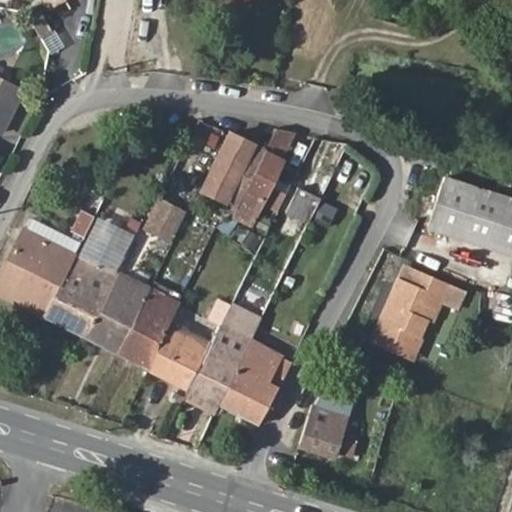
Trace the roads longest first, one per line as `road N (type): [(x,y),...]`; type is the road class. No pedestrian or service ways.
road 1 (residential): [(238,505),(397,207),(401,182),(392,155),(366,137),(272,106),(149,92),(64,113),(0,217)]
road 2 (primary): [(238,505),(0,429)]
